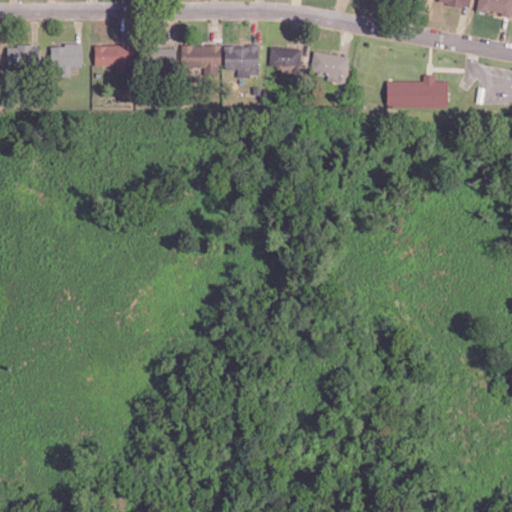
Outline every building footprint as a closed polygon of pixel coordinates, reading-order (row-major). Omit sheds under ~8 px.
[(511,0),(511,16),(502,14),(503,12),(491,9),(490,12),(477,10),(479,0),(511,0)] [(83,42),(83,65),(71,65),(71,75),(62,75),(62,65),(52,65),(52,48),(51,48),(51,45),(66,45),(66,42),(83,42)] [(222,43),(222,66),(220,66),(220,67),(219,67),(220,74),(204,74),(204,66),(182,66),(182,43),(195,43),(195,44),(211,44),(211,43),(216,43),(217,42),(217,43),(222,43)] [(40,46),(40,64),(32,64),(32,75),(18,75),(18,66),(8,66),(8,46),(18,46),(18,43),(33,43),(33,46),(40,46)] [(133,44),(133,71),(117,71),(117,63),(96,63),(96,47),(95,47),(95,44),(106,44),(106,43),(133,44)] [(261,43),(260,73),(251,73),(251,76),(238,76),(238,67),(226,67),(227,49),(225,49),(225,44),(237,44),(237,45),(240,45),(240,44),(244,44),(244,45),(249,45),(249,43),(261,43)] [(177,46),(177,64),(173,64),(173,67),(158,67),(158,63),(139,63),(139,44),(151,44),(151,46),(177,46)] [(302,48),(300,66),(270,63),(272,45),(302,48)] [(350,56),(349,62),(351,63),(351,64),(349,63),(346,83),(338,81),(338,80),(328,79),(329,73),(323,72),(323,74),(319,73),(319,71),(311,70),(315,50),(350,56)] [(446,79),(446,106),(388,106),(388,79),(424,79),(424,73),(436,73),(436,79),(446,79)]
